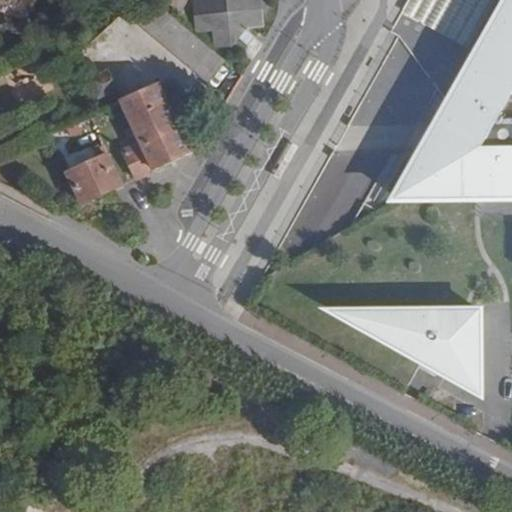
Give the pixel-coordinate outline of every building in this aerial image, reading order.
[(0,0),(0,14),(35,26),(41,2),(33,0),(0,0)] [(222,59),(150,0),(138,0),(128,13),(207,78),(222,59)] [(209,0),(195,17),(232,47),(240,37),(254,48),(264,35),(258,29),(264,21),(262,10),(250,0),(209,0)] [(511,0),(498,0),(470,49),(387,201),(511,200),(511,0)] [(137,179),(192,154),(160,87),(124,103),(135,127),(127,131),(129,139),(139,135),(143,145),(126,154),(137,179)] [(84,206),(123,186),(104,147),(98,149),(100,158),(68,173),(84,206)] [(482,404),(481,311),(439,312),(439,316),(426,316),(426,312),(355,312),(352,324),(482,404)] [(352,324),(355,312),(334,313),(352,324)]
